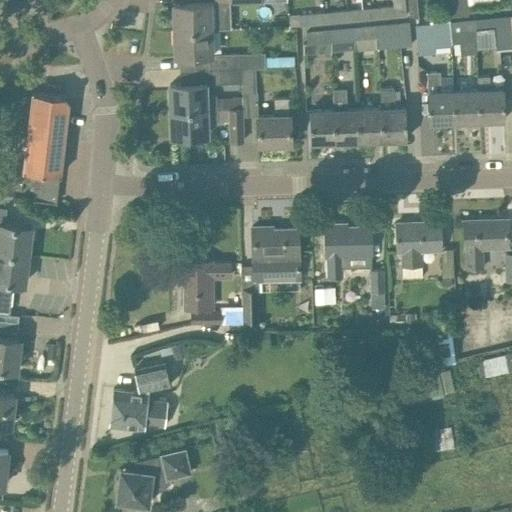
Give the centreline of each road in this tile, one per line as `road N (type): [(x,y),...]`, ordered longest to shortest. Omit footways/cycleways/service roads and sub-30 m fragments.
road 1 (residential): [(511,177),(153,188),(102,182)]
road 2 (tertiary): [(60,511),(102,182)]
road 3 (tertiary): [(102,182),(102,94),(79,26)]
